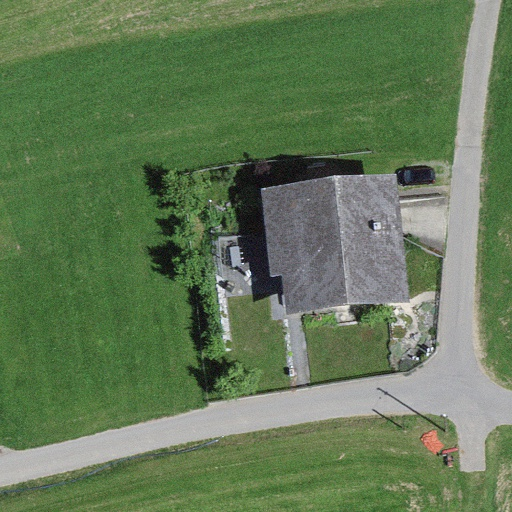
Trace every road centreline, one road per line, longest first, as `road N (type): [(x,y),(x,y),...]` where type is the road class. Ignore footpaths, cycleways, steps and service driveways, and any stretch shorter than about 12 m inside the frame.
road 1 (residential): [(511,399),(461,388),(371,386),(0,459)]
road 2 (track): [(475,0),(451,157),(463,511)]
